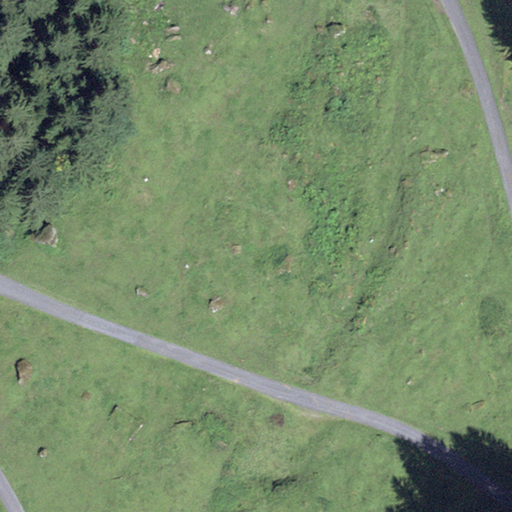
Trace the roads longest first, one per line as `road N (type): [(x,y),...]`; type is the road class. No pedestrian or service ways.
road 1 (unclassified): [(511,502),(409,430),(0,287)]
road 2 (unclassified): [(444,0),(481,84),(511,191)]
